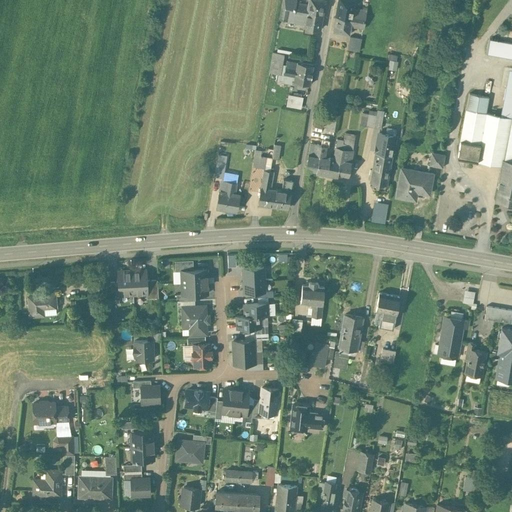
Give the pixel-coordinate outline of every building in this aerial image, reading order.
[(283,0),(282,7),(289,9),(290,9),(294,10),(294,9),(323,14),(325,0),(308,0),(308,5),(296,2),(296,0),(283,0)] [(355,5),(339,2),(336,17),(352,19),(353,13),(355,5)] [(289,9),(282,7),(280,19),(286,20),(289,9)] [(323,14),(294,9),(294,10),(290,9),(289,12),(290,13),(290,14),(293,15),(293,16),(306,18),(304,26),(320,29),(323,14)] [(366,15),(353,13),(352,19),(365,21),(366,15)] [(352,19),(336,17),(334,31),(349,34),(351,26),(352,19)] [(365,21),(352,19),(351,26),(364,28),(365,21)] [(362,38),(350,36),(347,49),(359,51),(362,38)] [(511,43),(490,39),(487,53),(511,57),(511,43)] [(284,54),(273,52),(269,72),(281,74),(284,54)] [(313,65),(287,60),(284,75),(295,77),(294,82),(310,85),(313,65)] [(398,61),(388,60),(386,70),(397,71),(398,61)] [(302,107),(304,95),(288,93),(287,106),(302,107)] [(489,97),(469,94),(466,109),(486,113),(489,97)] [(511,117),(486,113),(466,109),(461,141),(480,144),(477,162),(501,166),(503,159),(511,160),(511,117)] [(338,112),(330,110),(327,130),(335,131),(338,112)] [(376,116),(362,113),(360,125),(374,127),(376,116)] [(383,117),(376,116),(374,127),(381,129),(383,117)] [(355,135),(345,133),(342,148),(353,150),(355,135)] [(379,133),(376,153),(391,156),(395,136),(379,133)] [(344,140),(337,139),(336,147),(342,148),(344,140)] [(329,141),(322,140),(321,145),(317,173),(327,175),(330,158),(326,157),(329,141)] [(480,144),(461,141),(457,158),(477,162),(480,144)] [(321,145),(311,143),(306,171),(317,173),(321,145)] [(281,146),(274,145),(272,158),(279,159),(281,146)] [(334,158),(330,158),(327,175),(337,176),(342,148),(336,147),(334,158)] [(342,148),(337,176),(348,178),(350,168),(352,167),(353,164),(351,162),(353,151),(353,150),(342,148)] [(272,158),(261,156),(262,151),(256,150),(253,167),(270,169),(272,158)] [(391,156),(376,153),(370,182),(386,185),(391,156)] [(445,155),(432,153),(429,166),(442,168),(445,155)] [(511,160),(503,159),(501,166),(495,200),(511,202),(511,160)] [(225,165),(217,164),(215,177),(223,178),(225,165)] [(432,174),(402,169),(397,196),(415,200),(416,192),(429,194),(432,174)] [(272,178),(263,177),(261,187),(271,189),(272,178)] [(282,191),(276,190),(273,206),(288,208),(293,181),(284,180),(282,191)] [(237,184),(227,182),(225,193),(234,195),(237,184)] [(271,189),(261,187),(258,204),(273,206),(276,190),(271,189)] [(225,193),(220,192),(217,208),(237,211),(239,196),(234,195),(225,193)] [(388,204),(374,202),(371,221),(385,223),(388,204)] [(228,265),(238,265),(237,252),(228,253),(228,265)] [(193,260),(175,261),(175,271),(182,271),(182,270),(193,270),(193,260)] [(242,268),(243,280),(264,279),(264,267),(242,268)] [(193,270),(182,270),(182,271),(182,282),(208,281),(207,278),(206,278),(206,269),(193,270)] [(144,270),(134,270),(134,272),(132,273),(133,294),(147,294),(146,280),(146,272),(144,272),(144,270)] [(130,271),(120,271),(120,273),(118,273),(119,295),(133,294),(132,273),(130,273),(130,271)] [(243,280),(243,292),(265,291),(264,279),(243,280)] [(157,280),(146,280),(147,294),(147,298),(158,298),(157,280)] [(208,281),(182,282),(183,294),(194,294),(207,293),(207,285),(208,285),(208,281)] [(318,282),(309,281),(308,285),(302,284),(300,302),(313,303),(311,316),(321,317),(322,304),(324,286),(318,286),(318,282)] [(473,303),(476,285),(466,283),(463,301),(473,303)] [(399,297),(379,293),(375,312),(381,313),(379,327),(394,329),(399,297)] [(55,294),(29,296),(31,315),(43,314),(43,308),(56,307),(55,294)] [(267,303),(245,304),(245,312),(244,312),(244,315),(244,316),(259,315),(267,315),(267,303)] [(205,306),(182,307),(183,324),(190,324),(190,326),(206,326),(205,306)] [(511,318),(511,310),(486,306),(484,319),(511,323),(511,318)] [(362,318),(345,314),(339,346),(340,347),(339,351),(336,351),(334,358),(337,359),(336,365),(345,367),(347,356),(349,348),(357,350),(362,318)] [(259,315),(244,316),(244,315),(236,316),(236,320),(237,319),(238,328),(260,327),(259,315)] [(464,319),(444,316),(437,354),(457,357),(463,327),(464,319)] [(302,322),(292,321),(291,332),(301,333),(302,322)] [(206,326),(190,326),(190,334),(206,333),(206,326)] [(511,329),(502,328),(498,351),(500,352),(511,353),(511,329)] [(147,340),(134,341),(135,347),(134,347),(134,353),(135,353),(135,359),(153,358),(152,340),(160,340),(160,332),(147,332),(147,340)] [(205,335),(187,336),(187,345),(194,344),(205,343),(205,335)] [(246,340),(233,340),(234,352),(254,351),(253,340),(246,340)] [(311,364),(324,367),(329,343),(316,341),(311,364)] [(475,343),(468,342),(464,359),(467,360),(469,348),(474,349),(475,343)] [(205,343),(194,344),(194,350),(192,350),(192,358),(194,358),(195,366),(210,365),(210,357),(211,357),(211,350),(210,350),(209,343),(205,343)] [(395,351),(382,348),(380,361),(392,363),(395,351)] [(474,349),(469,348),(467,360),(465,372),(481,376),(482,368),(485,366),(486,361),(484,359),(486,352),(474,349)] [(254,351),(234,352),(234,364),(247,364),(254,363),(254,351)] [(511,353),(500,352),(496,377),(511,380),(511,353)] [(371,361),(365,360),(362,375),(368,376),(371,361)] [(151,386),(141,386),(141,387),(142,402),(159,401),(159,386),(151,386)] [(277,389),(262,387),(260,399),(259,411),(262,411),(275,412),(277,389)] [(233,389),(224,388),(223,400),(222,412),(234,413),(236,388),(234,388),(233,389)] [(248,390),(240,389),(239,388),(236,388),(234,413),(245,414),(246,414),(247,403),(248,390)] [(209,392),(202,391),(202,390),(195,389),(195,390),(187,389),(185,405),(193,406),(193,408),(200,409),(201,407),(207,407),(208,396),(209,392)] [(217,397),(208,396),(207,407),(206,410),(216,411),(217,399),(217,397)] [(260,399),(254,398),(253,403),(252,416),(262,417),(262,411),(259,411),(260,399)] [(41,402),(33,402),(34,421),(55,420),(54,406),(54,401),(47,402),(47,400),(41,401),(41,402)] [(253,403),(247,403),(246,414),(245,414),(245,420),(251,421),(252,416),(253,403)] [(309,405),(293,403),(290,427),(306,429),(306,426),(321,427),(323,413),(308,412),(309,405)] [(68,406),(54,406),(55,420),(68,419),(68,406)] [(152,431),(131,432),(132,446),(154,445),(154,442),(152,441),(152,431)] [(211,435),(193,434),(192,440),(204,441),(203,442),(210,443),(211,435)] [(72,435),(57,436),(54,440),(54,445),(63,445),(63,452),(73,452),(72,435)] [(192,440),(178,439),(176,458),(201,461),(203,442),(203,441),(192,440)] [(154,445),(132,446),(132,460),(153,459),(153,449),(154,448),(154,445)] [(374,454),(361,451),(357,469),(370,471),(374,454)] [(75,454),(66,454),(65,473),(74,473),(75,454)] [(116,456),(105,455),(106,474),(117,474),(116,456)] [(379,455),(377,462),(385,463),(386,456),(379,455)] [(61,469),(49,469),(48,479),(33,479),(33,494),(60,495),(61,469)] [(239,470),(226,469),(225,479),(238,480),(239,470)] [(480,470),(471,469),(469,477),(478,478),(480,470)] [(252,471),(239,470),(238,480),(251,481),(252,471)] [(274,472),(266,471),(265,483),(273,484),(274,472)] [(469,477),(464,476),(462,489),(476,491),(478,478),(469,477)] [(111,478),(81,477),(81,485),(80,485),(79,496),(110,497),(111,478)] [(142,478),(131,479),(132,494),(149,494),(149,478),(142,478)] [(327,511),(332,511),(338,481),(326,478),(320,511),(327,511)] [(399,492),(404,493),(407,482),(402,481),(399,492)] [(293,511),(297,485),(277,483),(274,510),(287,511),(293,511)] [(352,486),(348,489),(348,490),(346,489),(341,511),(356,511),(361,492),(359,492),(359,491),(356,487),(352,486)] [(199,488),(184,487),(182,504),(197,506),(199,488)] [(237,492),(216,491),(215,507),(236,509),(237,492)] [(259,494),(237,492),(236,509),(258,510),(259,494)] [(385,511),(388,502),(372,498),(369,511),(385,511)] [(424,511),(426,506),(405,502),(403,511),(424,511)]
